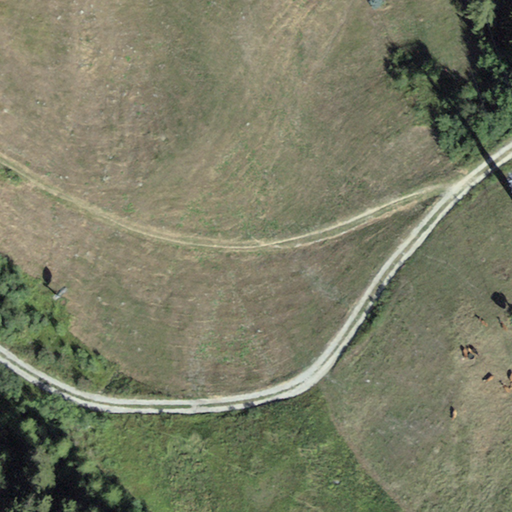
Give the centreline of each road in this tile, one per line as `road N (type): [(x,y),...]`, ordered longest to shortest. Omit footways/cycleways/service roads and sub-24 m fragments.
road 1 (track): [(511,153),(414,248),(341,359),(279,400),(234,410),(95,406),(0,353)]
road 2 (track): [(0,163),(151,239),(241,253),(296,244),(432,195),(468,190)]
